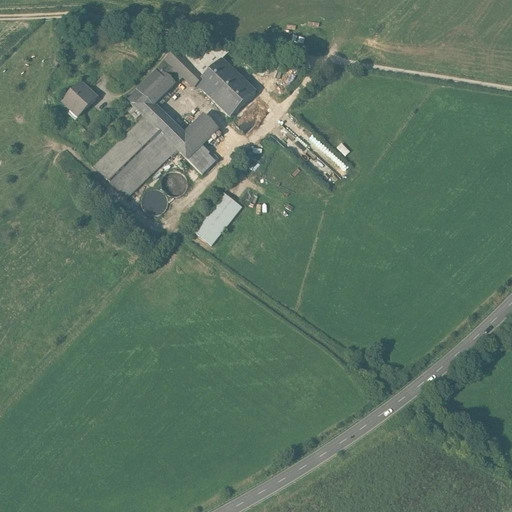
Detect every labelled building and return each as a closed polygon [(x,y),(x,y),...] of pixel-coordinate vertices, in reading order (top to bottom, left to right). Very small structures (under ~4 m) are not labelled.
[(390,17),(395,7),(389,4),(384,13),(390,17)] [(205,87),(235,117),(255,97),(220,62),(206,76),(181,51),(161,71),(176,86),(188,75),(202,90),(205,87)] [(176,86),(161,71),(139,93),(154,108),(176,86)] [(58,104),(75,121),(95,101),(79,84),(58,104)] [(182,136),(154,108),(139,93),(127,104),(147,124),(98,172),(126,200),(174,152),(199,177),(211,165),(196,151),(215,133),(200,118),(182,136)] [(343,157),(348,152),(339,143),(334,148),(343,157)] [(99,193),(92,198),(115,222),(121,216),(99,193)] [(210,249),(241,210),(222,196),(192,235),(210,249)]
